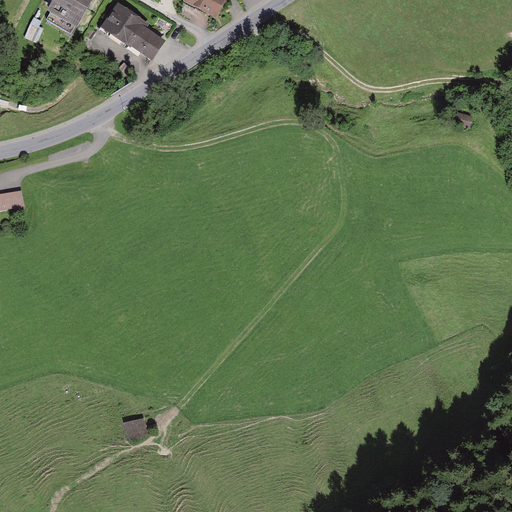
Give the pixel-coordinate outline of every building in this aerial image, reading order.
[(51,14),(56,0),(47,0),(43,11),(51,14)] [(92,0),(61,0),(51,17),(75,31),(92,0)] [(188,0),(186,5),(216,20),(225,0),(188,0)] [(133,45),(143,29),(145,25),(118,7),(105,28),(133,45)] [(26,41),(37,45),(45,26),(34,21),(26,41)] [(143,29),(133,45),(152,57),(162,41),(143,29)] [(473,117),(458,113),(454,124),(469,128),(473,117)] [(21,190),(0,194),(0,210),(24,207),(21,190)] [(144,418),(124,423),(128,440),(148,435),(144,418)]
